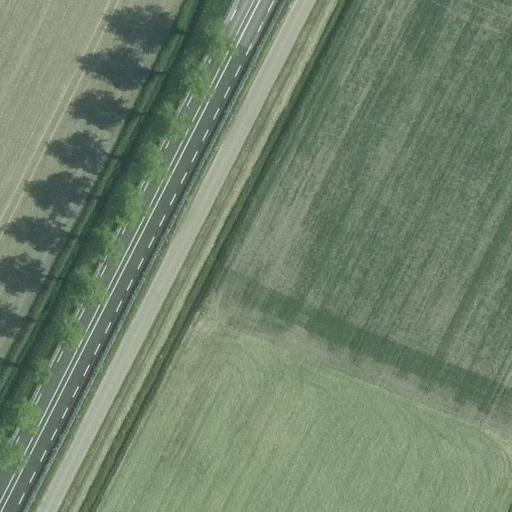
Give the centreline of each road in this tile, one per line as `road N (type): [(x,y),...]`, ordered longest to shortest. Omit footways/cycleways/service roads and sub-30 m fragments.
road 1 (unclassified): [(45,511),(307,0)]
road 2 (trunk): [(0,509),(256,0)]
